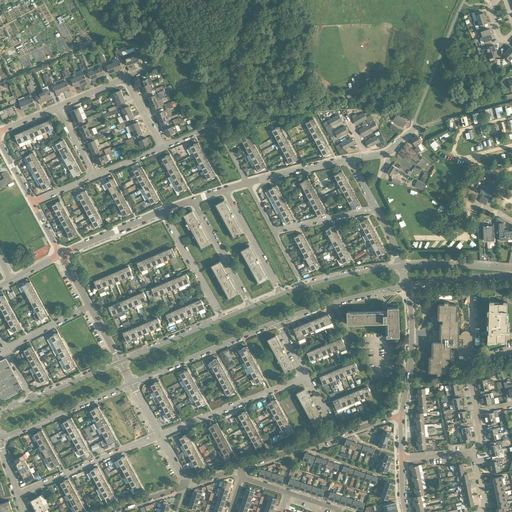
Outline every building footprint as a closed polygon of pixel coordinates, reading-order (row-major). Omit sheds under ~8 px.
[(477,21),(485,18),(484,13),(481,14),(480,11),(471,14),(474,22),(477,21)] [(476,30),(485,27),(484,24),(487,23),(485,18),(477,21),(474,22),(473,22),(476,30)] [(476,30),(479,38),(491,34),(489,29),(486,30),(485,27),(476,30)] [(481,46),(490,43),(490,41),(492,40),(491,34),(479,38),(481,46)] [(487,54),(496,51),(494,45),(491,46),(490,43),(481,46),(482,49),(486,48),(487,54)] [(129,53),(134,64),(140,61),(136,54),(135,51),(129,53)] [(487,54),(489,59),(490,62),(495,60),(494,57),(498,56),(496,51),(487,54)] [(511,58),(511,56),(507,51),(503,55),(505,57),(504,58),(505,61),(507,63),(509,61),(510,61),(511,58)] [(123,56),(124,59),(128,66),(134,64),(129,53),(123,56)] [(113,63),(116,71),(122,68),(119,60),(113,63)] [(116,71),(113,63),(107,66),(110,74),(116,71)] [(95,69),(98,77),(105,74),(101,66),(95,69)] [(98,77),(95,69),(88,72),(92,80),(98,77)] [(77,77),(81,85),(87,82),(84,74),(77,77)] [(81,85),(77,77),(71,79),(74,87),(81,85)] [(142,88),(151,84),(152,84),(151,82),(149,83),(147,79),(139,82),(142,88)] [(60,84),(63,92),(70,89),(66,81),(60,84)] [(63,92),(60,84),(54,87),(57,95),(63,92)] [(151,84),(142,88),(144,94),(154,90),(151,84)] [(43,93),(44,96),(47,101),(53,98),(49,90),(43,93)] [(113,94),(115,99),(123,96),(120,90),(113,94)] [(44,96),(43,93),(37,95),(40,103),(47,101),(44,96)] [(158,94),(148,98),(150,104),(160,100),(158,94)] [(25,97),(25,98),(29,108),(35,105),(31,95),(25,97)] [(123,96),(115,99),(118,105),(125,102),(123,96)] [(29,108),(25,98),(18,100),(23,111),(29,108)] [(164,105),(162,99),(160,100),(150,104),(153,110),(164,105)] [(164,105),(165,108),(172,105),(181,101),(179,99),(164,105)] [(121,116),(124,115),(131,112),(129,106),(119,111),(121,116)] [(5,114),(0,115),(2,120),(15,114),(12,107),(3,110),(5,114)] [(70,112),(73,117),(81,114),(78,108),(70,112)] [(489,121),(495,119),(492,108),(486,109),(489,121)] [(116,109),(109,112),(103,115),(105,119),(118,113),(116,109)] [(157,114),(159,120),(166,117),(163,111),(157,114)] [(388,117),(383,113),(384,111),(376,112),(380,116),(386,120),(388,117)] [(131,112),(124,115),(127,121),(134,118),(131,112)] [(366,120),(367,122),(373,119),(369,113),(368,112),(364,114),(363,113),(352,119),(355,124),(356,123),(357,125),(366,120)] [(404,126),(407,122),(393,112),(390,116),(394,119),(392,121),(402,127),(403,125),(404,126)] [(88,121),(95,118),(102,115),(101,113),(87,118),(88,121)] [(81,114),(73,117),(75,123),(83,120),(81,114)] [(332,127),(341,122),(340,120),(341,119),(339,115),(328,121),(323,124),(328,133),(332,131),(334,129),(332,127)] [(166,117),(159,120),(162,126),(168,123),(166,117)] [(306,124),(309,129),(317,125),(314,119),(306,124)] [(373,119),(367,122),(361,126),(363,128),(359,131),(361,135),(362,135),(363,136),(378,128),(373,119)] [(49,121),(43,123),(47,132),(53,129),(49,121)] [(138,122),(130,125),(133,131),(140,128),(138,122)] [(47,132),(43,123),(38,126),(41,134),(47,132)] [(398,132),(401,129),(392,123),(390,127),(398,132)] [(79,127),(82,133),(88,130),(86,124),(79,127)] [(317,125),(309,129),(312,135),(320,130),(317,125)] [(41,134),(38,126),(32,128),(35,136),(41,134)] [(175,126),(165,130),(167,136),(178,132),(175,126)] [(337,139),(347,133),(346,132),(348,131),(345,126),(334,132),(337,139)] [(275,137),(283,132),(280,127),(272,131),(275,137)] [(35,136),(32,128),(26,131),(30,139),(35,136)] [(96,137),(106,133),(109,131),(108,128),(100,131),(100,132),(95,134),(96,137)] [(143,134),(140,128),(133,131),(130,133),(132,137),(133,137),(133,138),(135,137),(143,134)] [(88,130),(82,133),(84,139),(94,135),(92,129),(88,130)] [(320,130),(312,135),(314,140),(323,136),(320,130)] [(30,139),(26,131),(20,133),(24,141),(30,139)] [(278,142),(286,138),(283,132),(275,137),(278,142)] [(24,141),(20,133),(14,136),(18,144),(24,141)] [(240,138),(243,144),(251,139),(248,134),(240,138)] [(323,136),(314,140),(317,146),(326,141),(323,136)] [(385,141),(382,136),(377,138),(376,136),(366,141),(367,143),(366,144),(368,148),(377,143),(378,144),(385,141)] [(418,153),(421,151),(417,144),(421,142),(417,136),(411,140),(416,149),(414,150),(418,153)] [(141,147),(149,144),(146,138),(139,141),(141,147)] [(281,148),(289,143),(286,138),(278,142),(281,148)] [(351,140),(350,138),(340,144),(335,146),(340,156),(347,152),(346,149),(355,144),(352,140),(351,140)] [(251,139),(243,144),(246,149),(254,145),(251,139)] [(58,150),(67,146),(63,140),(55,145),(58,150)] [(90,149),(97,146),(94,140),(88,143),(90,149)] [(435,150),(440,146),(435,140),(431,144),(435,150)] [(326,141),(317,146),(320,151),(329,147),(326,141)] [(201,149),(198,143),(186,149),(189,155),(193,153),(201,149)] [(284,153),(292,149),(289,143),(281,148),(284,153)] [(418,164),(422,158),(405,144),(399,153),(408,160),(409,158),(412,160),(413,159),(418,164)] [(254,145),(246,149),(249,155),(257,150),(254,145)] [(61,156),(70,151),(67,146),(58,150),(61,156)] [(97,146),(90,149),(93,155),(99,152),(97,146)] [(329,147),(320,151),(323,157),(332,152),(329,147)] [(201,149),(193,153),(196,159),(204,154),(201,149)] [(287,159),(295,154),(292,149),(284,153),(287,159)] [(257,150),(249,155),(252,160),(260,156),(257,150)] [(64,161),(73,157),(70,151),(61,156),(64,161)] [(25,157),(29,163),(37,159),(34,153),(25,157)] [(204,154),(196,159),(199,164),(207,160),(204,154)] [(295,154),(287,159),(290,164),(298,160),(295,154)] [(109,161),(106,155),(96,159),(98,166),(109,161)] [(162,159),(165,165),(173,161),(170,155),(162,159)] [(260,156),(252,160),(255,166),(263,161),(260,156)] [(67,167),(76,162),(73,157),(64,161),(67,167)] [(487,169),(492,167),(489,157),(484,158),(487,169)] [(37,159),(29,163),(32,169),(40,164),(37,159)] [(207,160),(199,164),(202,170),(210,165),(207,160)] [(173,161),(165,165),(168,171),(176,166),(173,161)] [(263,161),(255,166),(258,171),(266,167),(263,161)] [(70,172),(79,168),(76,162),(67,167),(69,170),(70,172)] [(40,164),(32,169),(35,174),(43,170),(40,164)] [(210,165),(202,170),(205,175),(213,171),(210,165)] [(406,174),(403,172),(392,165),(387,173),(391,176),(393,174),(394,174),(395,174),(396,174),(397,172),(403,176),(408,179),(409,176),(406,174)] [(176,166),(168,171),(171,176),(179,172),(176,166)] [(136,177),(145,173),(142,167),(133,172),(136,177)] [(82,173),(79,168),(70,172),(74,178),(82,173)] [(43,170),(35,174),(37,179),(46,175),(43,170)] [(213,171),(205,175),(208,181),(216,176),(213,171)] [(179,172),(171,176),(174,181),(182,177),(179,172)] [(334,176),(337,182),(345,177),(342,172),(334,176)] [(139,183),(148,178),(145,173),(136,177),(139,183)] [(429,175),(424,173),(420,181),(425,184),(430,176),(429,175)] [(46,175),(37,179),(40,185),(49,180),(46,175)] [(182,177),(174,181),(177,187),(185,182),(182,177)] [(345,177),(337,182),(340,187),(348,183),(345,177)] [(486,205),(489,199),(497,190),(490,179),(489,177),(488,177),(490,180),(480,191),(483,193),(479,201),(482,203),(486,205)] [(142,188),(151,184),(148,178),(139,183),(141,186),(142,188)] [(105,184),(109,189),(117,185),(114,179),(105,184)] [(303,189),(311,185),(308,179),(300,184),(303,189)] [(49,180),(40,185),(44,191),(52,186),(49,180)] [(185,182),(177,187),(180,193),(188,188),(185,182)] [(422,192),(426,184),(419,182),(416,188),(421,190),(421,191),(422,192)] [(348,183),(340,187),(343,193),(351,188),(348,183)] [(145,194),(154,189),(151,184),(142,188),(145,194)] [(117,185),(109,189),(111,195),(120,190),(117,185)] [(306,195),(314,190),(311,185),(303,189),(306,195)] [(268,191),(271,197),(280,192),(277,186),(268,191)] [(351,188),(343,193),(346,198),(354,194),(351,188)] [(148,199),(156,195),(154,189),(145,194),(148,199)] [(120,190),(111,195),(114,200),(123,196),(120,190)] [(309,200),(317,196),(314,190),(306,195),(309,200)] [(80,201),(89,197),(85,191),(77,195),(80,201)] [(280,192),(271,197),(274,202),(283,197),(280,192)] [(354,194),(346,198),(349,204),(357,199),(354,194)] [(160,200),(156,195),(148,199),(151,205),(160,200)] [(123,196),(114,200),(117,206),(126,201),(123,196)] [(312,206),(320,201),(317,196),(309,200),(312,206)] [(83,207),(91,202),(89,197),(80,201),(83,207)] [(283,197),(274,202),(277,207),(286,203),(283,197)] [(433,209),(437,201),(429,197),(425,205),(433,209)] [(357,199),(349,204),(352,209),(360,205),(357,199)] [(224,200),(216,205),(234,238),(237,236),(238,237),(240,236),(239,235),(242,233),(232,215),(233,214),(232,214),(231,214),(224,200)] [(126,201),(117,206),(120,211),(129,207),(126,201)] [(315,211),(323,207),(320,201),(312,206),(315,211)] [(52,206),(55,212),(63,207),(60,202),(52,206)] [(86,212),(94,208),(91,202),(83,207),(86,212)] [(286,203),(277,207),(280,213),(289,208),(286,203)] [(63,207),(55,212),(58,217),(66,213),(63,207)] [(129,207),(120,211),(124,217),(132,212),(129,207)] [(326,213),(323,207),(315,211),(318,217),(326,213)] [(89,218),(97,213),(94,208),(86,212),(89,218)] [(289,208),(280,213),(283,218),(292,214),(289,208)] [(192,211),(183,216),(186,220),(201,249),(210,244),(200,225),(201,225),(200,224),(199,224),(192,211)] [(66,213),(58,217),(61,223),(69,218),(66,213)] [(92,223),(100,219),(97,213),(89,218),(92,223)] [(292,214),(283,218),(286,224),(295,220),(292,214)] [(69,218),(61,223),(64,228),(72,224),(69,218)] [(511,231),(504,232),(504,223),(501,223),(501,218),(497,218),(497,222),(496,222),(496,224),(498,224),(499,240),(511,239),(511,231)] [(100,219),(92,223),(95,229),(103,224),(100,219)] [(360,223),(363,229),(371,225),(368,219),(360,223)] [(72,224),(64,228),(67,234),(75,229),(72,224)] [(371,225),(363,229),(366,234),(374,230),(371,225)] [(486,226),(483,227),(484,241),(487,241),(494,241),(494,236),(493,225),(493,226),(488,226),(487,226),(486,226)] [(329,237),(337,232),(334,227),(326,231),(329,237)] [(75,229),(67,234),(70,239),(78,235),(75,229)] [(374,230),(366,234),(369,240),(377,236),(374,230)] [(332,242),(340,238),(337,232),(329,237),(332,242)] [(294,238),(297,244),(305,239),(302,234),(294,238)] [(377,236),(369,240),(372,245),(380,241),(377,236)] [(335,248),(343,243),(340,238),(332,242),(335,248)] [(305,239),(297,244),(300,249),(308,245),(305,239)] [(380,241),(372,245),(375,251),(383,246),(380,241)] [(338,253),(346,249),(343,243),(335,248),(338,253)] [(308,245),(300,249),(303,255),(311,250),(308,245)] [(383,246),(375,251),(378,257),(386,252),(383,246)] [(249,247),(241,251),(259,284),(267,279),(257,261),(258,260),(257,260),(256,260),(249,247)] [(172,248),(166,251),(169,259),(175,257),(172,248)] [(341,259),(349,254),(346,249),(338,253),(341,259)] [(311,250),(303,255),(306,260),(314,256),(311,250)] [(169,259),(166,251),(160,253),(164,262),(169,259)] [(356,259),(366,254),(364,251),(354,256),(355,259),(356,259)] [(164,262),(160,253),(154,256),(158,264),(164,262)] [(352,260),(349,254),(341,259),(344,264),(352,260)] [(158,264),(154,256),(149,258),(152,267),(158,264)] [(317,261),(314,256),(306,260),(309,266),(317,261)] [(152,267),(149,258),(143,261),(147,269),(152,267)] [(147,269),(143,261),(137,263),(141,272),(147,269)] [(317,261),(309,266),(312,271),(320,267),(317,261)] [(219,262),(211,266),(229,299),(237,295),(227,276),(228,275),(227,275),(219,262)] [(129,267),(123,269),(126,278),(132,275),(129,267)] [(126,278),(123,269),(117,272),(121,280),(126,278)] [(121,280),(117,272),(111,274),(115,283),(121,280)] [(115,283),(111,274),(106,277),(109,285),(115,283)] [(180,277),(184,285),(190,283),(186,274),(180,277)] [(109,285),(106,277),(100,279),(104,287),(109,285)] [(174,279),(178,288),(184,285),(180,277),(174,279)] [(105,292),(104,287),(100,279),(94,282),(99,294),(105,292)] [(169,282),(172,290),(178,288),(174,279),(169,282)] [(22,287),(25,292),(33,288),(30,282),(22,287)] [(163,284),(167,293),(172,290),(169,282),(163,284)] [(157,287),(161,295),(167,293),(163,284),(157,287)] [(161,295),(157,287),(151,289),(155,298),(161,295)] [(33,288),(25,292),(28,298),(36,293),(33,288)] [(36,293),(28,298),(31,303),(39,299),(36,293)] [(137,295),(141,304),(147,301),(143,293),(137,295)] [(131,298),(135,306),(141,304),(137,295),(131,298)] [(126,300),(129,308),(135,306),(131,298),(126,300)] [(39,299),(31,303),(34,309),(42,304),(39,299)] [(120,302),(124,311),(129,308),(126,300),(120,302)] [(195,303),(198,311),(204,309),(201,300),(195,303)] [(0,307),(2,311),(10,307),(7,301),(0,304),(0,307)] [(114,305),(118,313),(124,311),(120,302),(114,305)] [(480,334),(481,337),(488,334),(487,344),(505,344),(506,335),(509,335),(509,323),(508,323),(508,314),(507,314),(507,312),(508,303),(489,302),(489,311),(487,311),(486,329),(488,330),(488,333),(486,333),(486,332),(480,334)] [(189,305),(193,313),(198,311),(195,303),(189,305)] [(481,337),(480,334),(472,336),(469,336),(469,335),(469,334),(469,333),(468,333),(467,332),(466,332),(465,332),(464,332),(463,333),(462,333),(462,334),(462,335),(462,336),(458,335),(458,332),(458,320),(456,320),(456,305),(448,305),(448,303),(444,303),(444,305),(439,304),(439,316),(442,316),(442,319),(432,319),(431,331),(433,331),(433,336),(432,336),(432,339),(433,339),(433,357),(430,357),(429,373),(437,374),(437,376),(442,376),(442,373),(447,374),(447,362),(446,362),(446,358),(449,359),(450,347),(457,347),(457,351),(459,351),(459,355),(470,355),(470,340),(472,340),(472,339),(481,337)] [(42,304),(34,309),(37,314),(45,310),(42,304)] [(118,313),(114,305),(108,307),(112,316),(118,313)] [(183,307),(187,316),(193,313),(189,305),(183,307)] [(5,317),(13,312),(10,307),(2,311),(5,317)] [(177,310),(181,318),(187,316),(183,307),(177,310)] [(349,312),(347,312),(347,325),(383,324),(383,323),(388,323),(388,334),(386,334),(386,337),(398,337),(398,333),(399,333),(399,326),(398,326),(398,319),(399,319),(399,311),(397,311),(397,308),(387,308),(387,309),(383,310),(383,312),(349,313),(349,312)] [(45,310),(37,314),(40,320),(48,315),(45,310)] [(172,312),(175,321),(181,318),(177,310),(172,312)] [(8,322),(16,318),(13,312),(5,317),(8,322)] [(175,321),(172,312),(166,315),(169,323),(175,321)] [(328,314),(322,317),(326,325),(332,323),(328,314)] [(326,325),(322,317),(317,319),(320,328),(326,325)] [(11,327),(19,323),(16,318),(8,322),(11,327)] [(151,321),(155,329),(161,327),(157,318),(151,321)] [(320,328),(317,319),(311,322),(315,330),(320,328)] [(146,323),(149,332),(155,329),(151,321),(146,323)] [(315,330),(311,322),(305,324),(309,333),(315,330)] [(22,329),(19,323),(11,327),(14,333),(22,329)] [(140,326),(144,334),(149,332),(146,323),(140,326)] [(309,333),(305,324),(300,326),(303,335),(309,333)] [(134,328),(138,337),(144,334),(140,326),(134,328)] [(303,335),(300,326),(294,329),(297,337),(303,335)] [(138,337),(134,328),(129,330),(132,339),(138,337)] [(132,339),(129,330),(123,333),(126,342),(132,339)] [(50,337),(53,343),(61,339),(58,333),(50,337)] [(283,349),(276,336),(267,340),(285,373),(289,371),(289,372),(291,371),(291,370),(294,369),(283,350),(285,349),(284,349),(283,349)] [(336,341),(339,349),(340,352),(346,350),(342,338),(336,341)] [(61,339),(53,343),(56,349),(64,344),(61,339)] [(339,349),(336,341),(330,343),(334,352),(339,349)] [(334,352),(330,343),(324,346),(328,354),(334,352)] [(64,344),(56,349),(59,354),(67,350),(64,344)] [(328,354),(324,346),(319,348),(322,357),(328,354)] [(27,357),(35,352),(32,347),(24,351),(27,357)] [(238,351),(242,357),(250,353),(247,347),(238,351)] [(322,357),(319,348),(313,350),(316,359),(322,357)] [(67,350),(59,354),(62,360),(70,355),(67,350)] [(316,359),(313,350),(307,353),(310,361),(316,359)] [(30,362),(38,358),(35,352),(27,357),(30,362)] [(250,353),(242,357),(245,363),(253,358),(250,353)] [(70,355),(62,360),(65,365),(73,361),(70,355)] [(6,358),(0,361),(0,402),(23,390),(6,358)] [(33,368),(41,363),(38,358),(30,362),(33,368)] [(209,363),(212,369),(220,364),(217,358),(209,363)] [(253,358),(245,363),(247,368),(256,364),(253,358)] [(73,361),(65,365),(68,371),(76,366),(73,361)] [(36,373),(44,369),(41,363),(33,368),(36,373)] [(355,363),(349,365),(352,374),(358,371),(355,363)] [(220,364),(212,369),(215,374),(223,370),(220,364)] [(256,364),(247,368),(250,374),(259,369),(256,364)] [(352,374),(349,365),(343,368),(346,376),(352,374)] [(346,376),(343,368),(337,370),(341,379),(346,376)] [(39,379),(47,374),(44,369),(36,373),(39,379)] [(259,369),(250,374),(253,379),(262,375),(259,369)] [(180,375),(183,380),(191,376),(188,370),(180,375)] [(223,370),(215,374),(218,380),(226,375),(223,370)] [(341,379),(337,370),(331,372),(335,381),(341,379)] [(335,381),(331,372),(326,375),(329,383),(331,387),(333,386),(331,382),(335,381)] [(50,380),(47,374),(39,379),(42,385),(50,380)] [(226,375),(218,380),(221,385),(229,380),(226,375)] [(262,375),(253,379),(257,385),(265,380),(262,375)] [(329,383),(326,375),(320,377),(323,386),(329,383)] [(191,376),(183,380),(186,386),(194,381),(191,376)] [(229,380),(221,385),(224,390),(232,386),(229,380)] [(194,381),(186,386),(189,391),(197,387),(194,381)] [(504,386),(503,383),(503,381),(497,383),(498,390),(505,389),(504,386)] [(154,392),(162,387),(159,382),(151,386),(154,392)] [(511,397),(511,384),(508,385),(507,382),(503,383),(504,386),(505,389),(505,390),(507,396),(507,398),(510,398),(511,397)] [(232,386),(224,390),(227,396),(235,392),(232,386)] [(157,397),(165,393),(162,387),(154,392),(157,397)] [(197,387),(189,391),(192,397),(200,392),(197,387)] [(368,387),(362,389),(365,398),(371,396),(368,387)] [(305,389),(296,394),(314,426),(323,422),(305,389)] [(365,398),(362,389),(356,392),(359,400),(365,398)] [(200,392),(192,397),(195,402),(203,398),(200,392)] [(359,400),(356,392),(350,394),(354,403),(359,400)] [(160,403),(168,398),(165,393),(157,397),(160,403)] [(354,403),(350,394),(344,397),(348,405),(354,403)] [(348,405),(344,397),(339,399),(342,408),(348,405)] [(162,408),(171,404),(168,398),(160,403),(162,408)] [(203,398),(195,402),(198,408),(206,403),(203,398)] [(342,408),(339,399),(333,401),(336,410),(342,408)] [(270,410),(279,406),(276,400),(267,405),(269,408),(270,410)] [(453,409),(450,410),(449,410),(447,410),(447,411),(443,411),(444,414),(445,413),(451,412),(455,411),(454,409),(463,408),(462,403),(453,405),(453,409)] [(165,414),(174,409),(171,404),(162,408),(165,414)] [(279,406),(270,410),(273,416),(282,411),(279,406)] [(90,411),(93,417),(101,413),(98,407),(90,411)] [(177,415),(174,409),(165,414),(169,420),(177,415)] [(282,411),(273,416),(276,421),(285,417),(282,411)] [(238,416),(241,422),(249,417),(246,412),(238,416)] [(101,413),(93,417),(96,423),(104,418),(101,413)] [(500,422),(500,425),(508,423),(507,416),(504,416),(505,420),(500,422)] [(249,417),(241,422),(244,427),(252,423),(249,417)] [(285,417),(276,421),(279,427),(288,422),(285,417)] [(63,423),(66,428),(74,424),(71,418),(63,423)] [(104,418),(96,423),(93,424),(96,430),(99,428),(107,423),(104,418)] [(288,422),(279,427),(282,432),(291,428),(288,422)] [(107,423),(99,428),(102,433),(110,429),(107,423)] [(212,433),(220,429),(217,423),(209,428),(212,433)] [(252,423),(244,427),(247,433),(255,428),(252,423)] [(508,423),(500,425),(501,428),(504,427),(506,432),(510,431),(508,423)] [(74,424),(66,428),(69,434),(77,429),(74,424)] [(462,434),(471,433),(470,427),(466,428),(466,425),(460,426),(457,427),(458,432),(456,436),(462,434)] [(82,431),(85,436),(90,432),(88,428),(82,431)] [(255,428),(247,433),(250,438),(258,434),(255,428)] [(291,428),(282,432),(285,438),(294,433),(291,428)] [(77,429),(69,434),(72,439),(80,435),(77,429)] [(110,429),(102,433),(105,439),(113,434),(110,429)] [(215,439),(223,434),(220,429),(212,433),(215,439)] [(384,430),(382,436),(389,438),(391,432),(384,430)] [(34,435),(37,441),(45,437),(42,431),(34,435)] [(90,432),(85,436),(88,441),(94,438),(90,432)] [(462,434),(463,440),(460,440),(461,444),(469,442),(469,439),(472,438),(471,433),(462,434)] [(113,434),(105,439),(108,445),(116,440),(113,434)] [(218,444),(226,440),(223,434),(215,439),(218,444)] [(258,434),(250,438),(253,444),(261,439),(258,434)] [(80,435),(72,439),(75,445),(83,440),(80,435)] [(183,445),(191,441),(188,435),(179,439),(183,445)] [(45,437),(37,441),(40,446),(48,442),(45,437)] [(63,444),(62,442),(60,439),(58,440),(57,440),(54,442),(57,447),(63,444)] [(261,439),(253,444),(256,449),(264,445),(261,439)] [(83,440),(75,445),(78,450),(86,446),(83,440)] [(221,450),(229,445),(226,440),(218,444),(221,450)] [(350,448),(352,442),(346,440),(344,446),(350,448)] [(186,450),(194,446),(191,441),(183,445),(186,450)] [(387,443),(380,441),(378,447),(385,449),(387,443)] [(490,452),(503,449),(501,441),(490,443),(491,446),(489,446),(490,452)] [(48,442),(40,446),(43,452),(51,447),(48,442)] [(426,443),(417,444),(417,446),(419,446),(419,450),(423,449),(424,452),(433,451),(432,447),(426,447),(426,443)] [(221,457),(224,455),(232,451),(229,445),(221,450),(218,451),(221,457)] [(86,446),(78,450),(81,456),(89,452),(86,446)] [(188,456),(197,451),(194,446),(186,450),(188,456)] [(43,452),(40,454),(43,459),(46,457),(54,453),(51,447),(43,452)] [(369,447),(367,454),(373,456),(375,450),(369,447)] [(503,449),(490,452),(491,457),(500,455),(500,458),(502,457),(504,457),(503,449)] [(191,461),(200,457),(197,451),(188,456),(191,461)] [(235,456),(232,451),(224,455),(227,461),(235,456)] [(54,453),(46,457),(49,463),(57,458),(54,453)] [(303,460),(309,462),(311,455),(305,453),(303,460)] [(17,465),(25,460),(26,460),(23,455),(15,460),(17,465)] [(117,461),(120,467),(128,462),(125,456),(117,461)] [(194,467),(203,462),(200,457),(191,461),(194,467)] [(57,458),(49,463),(52,469),(60,464),(57,458)] [(499,461),(498,461),(498,458),(493,459),(491,460),(492,462),(491,463),(489,463),(491,468),(500,466),(499,461)] [(19,469),(28,465),(25,460),(17,465),(16,465),(19,469)] [(328,461),(326,468),(324,472),(330,474),(331,469),(333,463),(328,461)] [(128,462),(120,467),(123,472),(131,468),(128,462)] [(206,468),(203,462),(194,467),(197,472),(206,468)] [(333,463),(331,469),(332,470),(337,471),(339,465),(333,463)] [(21,474),(30,469),(28,465),(19,469),(21,474)] [(412,473),(420,472),(418,466),(413,467),(413,465),(409,466),(410,470),(412,470),(412,473)] [(93,477),(101,473),(98,467),(90,472),(93,477)] [(131,468),(123,472),(126,477),(134,473),(131,468)] [(351,481),(353,477),(355,470),(349,468),(347,475),(346,479),(351,481)] [(24,478),(32,473),(30,469),(21,474),(24,478)] [(265,478),(267,471),(261,469),(259,476),(265,478)] [(412,479),(421,477),(424,477),(423,475),(423,471),(420,472),(412,473),(413,477),(411,477),(412,479)] [(32,473),(24,478),(26,483),(35,478),(32,473)] [(96,483),(104,478),(101,473),(93,477),(96,483)] [(134,473),(126,477),(129,483),(137,478),(134,473)] [(284,477),(278,475),(276,482),(282,484),(284,477)] [(372,476),(370,482),(376,484),(378,478),(372,476)] [(99,488),(107,484),(104,478),(96,483),(99,488)] [(137,478),(129,483),(132,488),(140,484),(137,478)] [(293,488),(296,481),(290,479),(287,486),(293,488)] [(63,490),(71,485),(68,480),(60,484),(63,490)] [(386,481),(384,487),(391,489),(393,484),(386,481)] [(224,482),(222,487),(228,490),(230,484),(224,482)] [(99,496),(102,494),(110,490),(107,484),(99,488),(96,490),(99,496)] [(140,484),(132,488),(135,494),(144,490),(140,484)] [(66,495),(74,491),(71,485),(63,490),(66,495)] [(321,489),(318,488),(316,495),(322,497),(323,493),(326,494),(327,488),(322,487),(321,489)] [(105,500),(113,495),(110,490),(102,494),(105,500)] [(69,500),(77,496),(74,491),(66,495),(69,500)] [(192,497),(199,499),(200,498),(203,499),(204,497),(200,496),(201,493),(194,491),(192,497)] [(334,501),(336,494),(330,492),(328,499),(334,501)] [(390,495),(383,492),(381,498),(388,500),(390,495)] [(116,501),(113,495),(105,500),(108,505),(116,501)] [(345,505),(347,498),(348,496),(346,495),(344,495),(344,497),(342,496),(340,503),(345,505)] [(33,506),(42,501),(39,496),(30,501),(33,506)] [(69,500),(66,502),(69,508),(70,507),(72,506),(80,501),(77,496),(69,500)] [(268,503),(274,505),(276,499),(270,497),(268,503)] [(357,508),(359,502),(359,499),(354,498),(353,500),(351,507),(357,508)] [(0,507),(1,511),(12,511),(9,501),(0,504),(0,507)] [(35,510),(44,505),(42,501),(33,506),(35,510)] [(75,511),(83,507),(80,501),(72,506),(75,511)] [(198,504),(190,502),(189,508),(196,510),(198,504)] [(263,507),(266,508),(273,511),(274,505),(268,503),(265,502),(263,507)] [(365,504),(359,502),(357,508),(363,510),(365,504)] [(397,511),(396,503),(382,507),(383,511),(374,511),(373,506),(366,507),(364,511),(397,511)]
